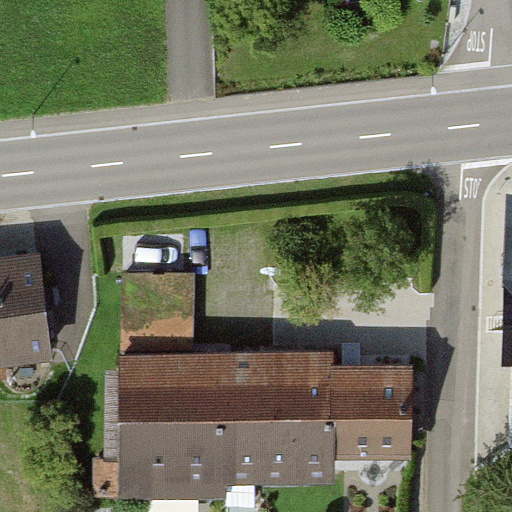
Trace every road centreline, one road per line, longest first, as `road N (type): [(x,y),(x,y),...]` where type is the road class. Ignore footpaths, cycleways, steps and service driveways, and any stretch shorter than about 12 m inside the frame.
road 1 (tertiary): [(0,177),(475,127)]
road 2 (track): [(449,511),(464,166),(475,127)]
road 3 (residential): [(496,0),(475,127)]
